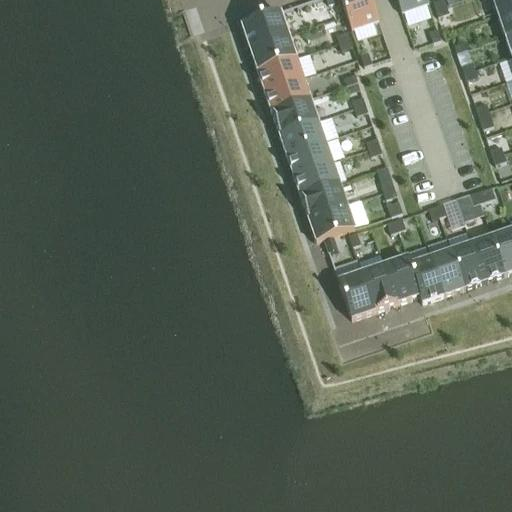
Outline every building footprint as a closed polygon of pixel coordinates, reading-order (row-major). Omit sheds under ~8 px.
[(340,0),(327,0),(325,1),(329,9),(342,5),(340,0)] [(379,25),(370,0),(340,0),(352,34),(379,25)] [(395,0),(402,17),(429,8),(425,0),(395,0)] [(511,0),(491,0),(497,15),(511,10),(511,0)] [(447,11),(444,3),(433,7),(436,14),(447,11)] [(511,10),(497,15),(504,37),(511,34),(511,10)] [(436,14),(438,22),(449,18),(447,11),(436,14)] [(249,50),(287,37),(280,15),(242,29),(249,50)] [(430,36),(433,47),(441,45),(437,34),(430,36)] [(347,36),(336,40),(339,47),(350,43),(347,36)] [(249,50),(257,72),(295,59),(287,37),(249,50)] [(339,49),(341,54),(352,50),(350,45),(350,43),(339,47),(339,49)] [(454,50),(457,58),(468,54),(466,46),(454,50)] [(361,60),(365,71),(372,68),(368,57),(361,60)] [(264,94),(302,81),(295,59),(257,72),(264,94)] [(475,74),(473,67),(462,71),(464,78),(475,74)] [(464,78),(467,86),(478,82),(475,74),(464,78)] [(347,90),(358,86),(356,82),(355,78),(352,79),(344,82),(346,87),(347,90)] [(310,102),(302,81),(264,94),(271,115),(310,102)] [(363,101),(352,105),(354,112),(365,108),(363,101)] [(317,124),(310,102),(271,115),(279,137),(317,124)] [(365,108),(354,112),(357,119),(357,120),(368,116),(368,115),(365,108)] [(490,116),(487,108),(476,112),(478,120),(490,116)] [(478,120),(483,134),(494,130),(490,116),(478,120)] [(286,159),(325,146),(317,124),(279,137),(286,159)] [(368,153),(379,150),(377,142),(366,146),(368,153)] [(332,167),(325,146),(286,159),(294,181),(332,167)] [(379,150),(368,153),(370,157),(371,161),(382,157),(381,153),(379,150)] [(504,158),(501,151),(490,155),(493,162),(504,158)] [(493,162),(495,170),(507,166),(504,158),(493,162)] [(301,202),(340,189),(332,167),(294,181),(301,202)] [(383,197),(394,192),(392,185),(381,189),(383,197)] [(309,224),(347,211),(340,189),(301,202),(309,224)] [(394,192),(383,197),(386,204),(397,200),(394,193),(394,192)] [(484,194),(476,196),(479,202),(480,207),(488,205),(484,194)] [(479,202),(476,196),(456,203),(464,226),(477,222),(473,210),(480,207),(479,202)] [(399,206),(387,210),(390,220),(402,216),(399,206)] [(435,210),(439,221),(446,219),(446,217),(443,208),(435,210)] [(428,213),(431,222),(432,224),(439,221),(435,210),(428,213)] [(355,232),(347,211),(309,224),(316,246),(355,232)] [(402,222),(394,224),(398,236),(406,233),(405,231),(402,222)] [(398,236),(394,224),(387,227),(390,236),(391,238),(398,236)] [(505,279),(511,275),(511,236),(511,234),(505,236),(491,240),(505,279)] [(353,238),(349,240),(353,251),(361,248),(357,237),(353,238)] [(505,279),(491,240),(471,247),(484,286),(505,279)] [(326,245),(330,256),(337,253),(333,242),(328,244),(326,245)] [(451,254),(464,293),(475,289),(484,286),(471,247),(470,248),(452,254),(451,254)] [(461,294),(464,293),(451,254),(437,259),(430,261),(443,300),(461,294)] [(410,268),(408,261),(385,269),(398,308),(420,300),(410,269),(410,268)] [(410,268),(410,269),(420,300),(422,307),(443,300),(430,261),(410,268)] [(361,277),(375,316),(398,308),(385,269),(361,277)] [(361,277),(338,285),(351,324),(375,316),(361,277)]
